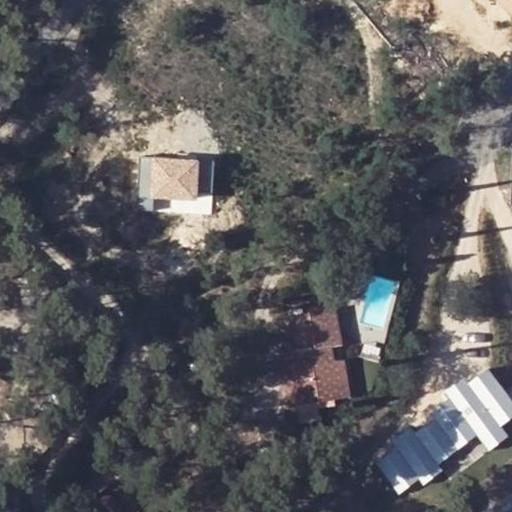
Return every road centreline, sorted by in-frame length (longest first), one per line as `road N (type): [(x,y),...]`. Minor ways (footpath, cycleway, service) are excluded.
road 1 (residential): [(511,97),(481,127),(486,171),(511,234)]
road 2 (residential): [(75,0),(0,95)]
